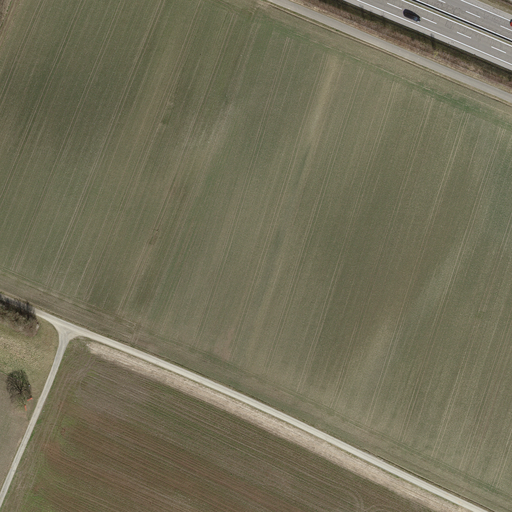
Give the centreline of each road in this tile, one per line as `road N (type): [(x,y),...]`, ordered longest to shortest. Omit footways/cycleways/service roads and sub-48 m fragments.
road 1 (track): [(0,296),(275,412),(481,511)]
road 2 (track): [(275,0),(511,99)]
road 3 (track): [(70,326),(0,499)]
road 4 (motorway): [(373,0),(511,57)]
